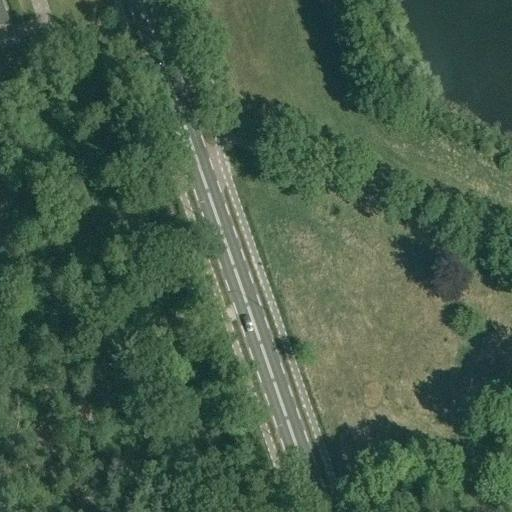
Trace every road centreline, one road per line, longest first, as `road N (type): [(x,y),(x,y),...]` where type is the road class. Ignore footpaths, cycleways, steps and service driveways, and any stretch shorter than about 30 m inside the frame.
road 1 (secondary): [(140,0),(318,511)]
road 2 (track): [(511,281),(242,162),(223,161)]
